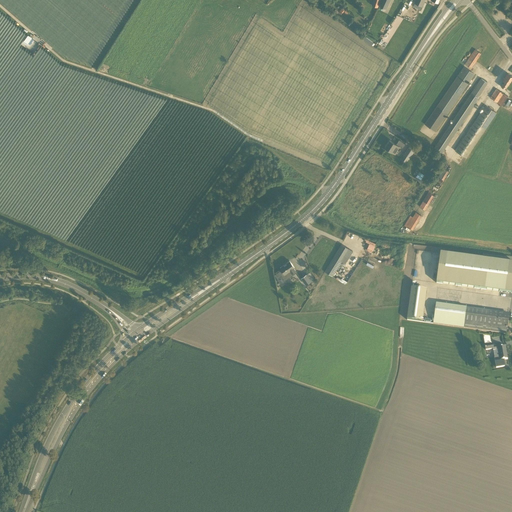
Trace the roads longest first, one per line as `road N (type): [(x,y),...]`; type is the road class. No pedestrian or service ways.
road 1 (primary): [(244,262),(328,192),(425,43)]
road 2 (track): [(0,5),(63,60),(207,108),(248,134)]
road 3 (primary): [(23,511),(82,399),(139,340)]
road 4 (primary): [(128,337),(63,411),(23,511)]
road 5 (primary): [(139,340),(244,262)]
road 6 (primary): [(244,262),(136,330)]
